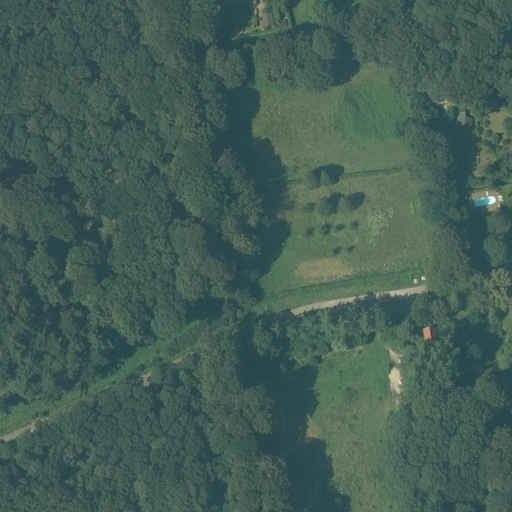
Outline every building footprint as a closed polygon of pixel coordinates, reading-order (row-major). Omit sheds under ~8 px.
[(273,13),(264,15),(266,27),(274,26),(273,13)] [(285,21),(279,22),(281,30),(287,29),(285,21)] [(503,106),(503,98),(495,99),(496,106),(503,106)] [(456,113),(456,131),(468,131),(468,119),(465,119),(465,114),(456,113)] [(426,345),(437,344),(435,329),(424,331),(426,345)]
